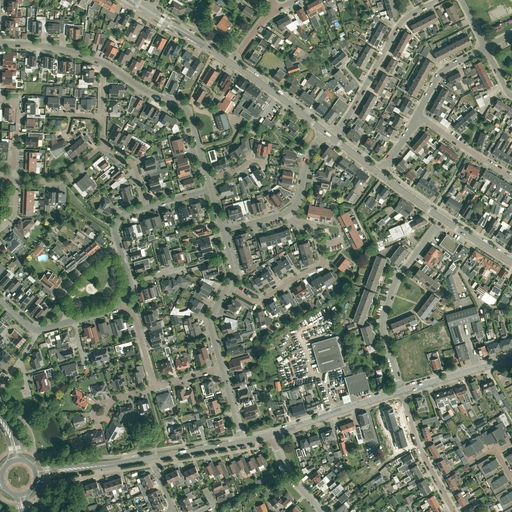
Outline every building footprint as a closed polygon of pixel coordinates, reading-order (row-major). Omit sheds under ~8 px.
[(76,0),(77,0),(80,2),(78,5),(86,10),(88,3),(84,0),(76,0)] [(106,0),(99,0),(95,9),(98,11),(101,5),(103,6),(106,0)] [(103,6),(101,10),(101,13),(102,13),(105,8),(108,9),(113,2),(108,0),(106,0),(103,6)] [(185,9),(185,8),(182,5),(182,4),(175,0),(174,0),(173,3),(172,2),(171,3),(170,4),(168,7),(175,11),(180,14),(181,15),(185,9)] [(318,0),(316,0),(313,2),(316,9),(318,12),(321,11),(321,12),(325,10),(321,2),(320,3),(318,0)] [(310,18),(319,13),(318,12),(316,9),(313,2),(312,2),(312,1),(309,3),(310,4),(307,5),(309,8),(305,9),(310,18)] [(395,8),(393,1),(386,3),(388,10),(395,8)] [(119,9),(116,8),(118,5),(113,2),(108,9),(110,10),(110,11),(112,12),(110,15),(112,16),(114,18),(119,9)] [(212,3),(211,2),(208,6),(217,12),(221,7),(218,5),(213,2),(212,3)] [(250,17),(254,11),(243,3),(241,6),(244,9),(242,11),(250,17)] [(449,15),(456,12),(453,5),(446,8),(449,15)] [(18,7),(8,7),(7,13),(12,13),(11,16),(21,17),(21,12),(20,11),(18,11),(18,7)] [(299,25),(300,26),(301,28),(304,27),(303,24),(304,24),(305,24),(309,21),(308,18),(302,8),(297,11),(300,16),(296,18),(299,25)] [(337,19),(334,14),(335,14),(332,8),(327,10),(330,16),(332,21),(337,19)] [(397,15),(395,8),(388,10),(384,11),(385,14),(385,15),(388,14),(390,17),(397,15)] [(456,12),(449,15),(453,22),(459,18),(456,12)] [(435,13),(429,16),(432,23),(438,20),(435,13)] [(119,22),(125,25),(127,22),(128,22),(130,18),(123,14),(122,16),(119,21),(117,20),(115,23),(115,24),(117,24),(118,25),(119,22)] [(381,23),(378,22),(379,19),(374,14),(372,18),(376,22),(375,25),(371,23),(370,25),(377,29),(384,33),(388,27),(381,23)] [(224,15),(223,17),(216,25),(225,32),(231,24),(226,20),(228,18),(224,15)] [(27,16),(27,26),(30,26),(30,31),(36,31),(37,21),(34,21),(34,19),(31,18),(31,17),(27,16)] [(294,24),(292,22),(290,18),(289,19),(288,16),(282,18),(287,28),(290,30),(293,29),(291,26),(294,24)] [(310,19),(313,25),(318,23),(315,16),(313,17),(310,19)] [(423,19),(426,26),(432,23),(429,16),(423,19)] [(20,18),(13,17),(10,17),(10,20),(6,20),(5,26),(15,27),(18,27),(18,23),(19,22),(20,18)] [(37,21),(36,31),(36,32),(42,32),(42,24),(45,24),(45,17),(37,17),(37,21)] [(54,33),(55,23),(55,19),(55,20),(47,20),(48,17),(45,17),(45,24),(45,26),(49,26),(49,33),(54,33)] [(287,28),(282,18),(277,21),(279,25),(278,25),(281,31),(287,28)] [(55,19),(55,23),(54,33),(60,33),(60,26),(64,26),(64,24),(64,20),(61,20),(61,19),(55,19)] [(417,22),(420,29),(423,28),(426,26),(423,19),(417,22)] [(142,26),(136,22),(134,24),(131,22),(129,26),(130,26),(125,35),(131,38),(133,32),(137,34),(142,26)] [(418,30),(420,29),(417,22),(411,25),(414,32),(418,30)] [(64,24),(64,26),(64,29),(67,29),(67,36),(73,37),(73,38),(74,26),(70,26),(70,24),(64,24)] [(74,26),(73,38),(79,38),(80,31),(83,31),(83,25),(77,25),(77,26),(74,26)] [(303,31),(301,28),(300,26),(299,25),(296,27),(299,33),(300,33),(302,35),(305,33),(303,31)] [(15,30),(15,27),(5,26),(5,32),(9,33),(9,36),(19,36),(19,32),(18,31),(15,30)] [(150,40),(154,32),(148,29),(146,32),(143,31),(135,47),(138,48),(139,47),(141,48),(144,41),(149,44),(151,41),(150,40)] [(384,33),(377,29),(374,36),(375,36),(381,40),(384,33)] [(264,36),(264,37),(269,41),(272,43),(271,45),(278,50),(281,45),(280,44),(282,40),(282,39),(281,39),(282,39),(274,33),(269,30),(268,30),(264,36)] [(405,31),(402,37),(408,41),(411,35),(405,31)] [(295,37),(293,36),(288,32),(285,37),(290,40),(292,42),(295,37)] [(370,34),(366,32),(365,34),(369,36),(368,39),(368,41),(370,42),(377,46),(381,40),(375,36),(374,36),(370,34)] [(159,36),(154,45),(161,49),(166,40),(159,36)] [(468,36),(451,44),(455,52),(472,44),(468,36)] [(408,41),(402,37),(399,43),(405,46),(408,41)] [(270,45),(262,39),(258,44),(267,50),(270,45)] [(114,43),(108,40),(105,46),(108,48),(105,54),(112,57),(113,55),(115,55),(118,49),(113,46),(114,43)] [(346,46),(342,40),(337,42),(339,44),(343,49),(346,46)] [(181,47),(173,43),(172,46),(169,44),(163,54),(169,57),(171,53),(176,56),(181,47)] [(296,44),(294,43),(291,48),(292,49),(291,52),(296,55),(302,49),(296,45),(296,44)] [(405,46),(399,43),(396,48),(402,52),(405,54),(407,51),(403,49),(405,46)] [(439,49),(440,50),(434,53),(438,61),(455,52),(451,44),(443,48),(441,45),(438,46),(439,49)] [(358,45),(356,47),(360,49),(361,49),(364,51),(371,55),(374,49),(367,45),(365,49),(361,46),(361,47),(358,45)] [(335,48),(333,50),(343,62),(349,58),(343,51),(340,54),(338,51),(337,51),(335,48)] [(402,52),(396,48),(393,54),(399,57),(402,52)] [(359,52),(362,54),(360,58),(367,62),(371,55),(364,51),(361,49),(360,50),(359,52)] [(126,60),(129,61),(133,53),(127,50),(125,53),(122,52),(118,60),(124,63),(126,60)] [(333,50),(330,51),(333,55),(332,55),(335,58),(332,61),(337,67),(343,62),(333,50)] [(188,69),(192,60),(190,58),(192,55),(186,51),(181,57),(186,60),(183,65),(188,69)] [(249,59),(249,60),(248,61),(251,63),(252,62),(255,64),(258,59),(259,59),(261,56),(254,51),(249,59)] [(13,58),(16,58),(17,52),(7,52),(7,55),(4,55),(4,61),(13,61),(13,58)] [(29,62),(25,62),(25,69),(32,69),(33,68),(38,68),(39,62),(36,62),(36,56),(36,55),(35,55),(35,54),(34,54),(34,55),(33,55),(33,56),(29,56),(29,62)] [(42,70),(48,70),(48,68),(49,57),(43,56),(42,61),(39,61),(39,74),(42,74),(42,70)] [(357,56),(356,59),(359,61),(357,63),(357,64),(359,66),(364,68),(367,62),(360,58),(357,56)] [(49,57),(48,68),(51,68),(54,70),(54,74),(54,75),(57,75),(57,73),(57,67),(57,63),(54,63),(55,58),(49,58),(49,57)] [(139,58),(137,61),(134,59),(129,68),(136,71),(139,65),(142,67),(145,61),(139,58)] [(392,58),(388,64),(394,67),(398,61),(392,58)] [(192,60),(188,69),(187,71),(185,75),(190,78),(196,70),(198,71),(203,64),(200,62),(200,61),(197,59),(195,62),(192,60)] [(421,67),(417,75),(424,80),(433,63),(426,59),(423,65),(420,63),(418,65),(421,67)] [(291,60),(287,61),(285,62),(287,68),(288,68),(290,74),(300,70),(297,64),(293,65),(291,60)] [(13,64),(13,61),(4,61),(3,67),(8,67),(8,69),(10,70),(16,70),(16,64),(13,64)] [(60,67),(57,67),(57,73),(62,74),(63,74),(66,75),(66,74),(66,61),(61,61),(60,67)] [(72,61),(66,61),(66,74),(75,74),(75,68),(72,68),(72,61)] [(483,67),(480,61),(474,64),(477,70),(483,67)] [(83,64),(83,66),(83,71),(85,71),(85,75),(94,75),(94,69),(92,69),(92,64),(83,64)] [(394,67),(388,64),(385,70),(391,73),(394,67)] [(147,78),(150,80),(155,70),(150,67),(148,70),(145,68),(140,77),(146,80),(147,78)] [(474,72),(470,74),(471,74),(472,76),(475,74),(475,75),(479,73),(480,76),(486,73),(483,67),(477,70),(474,72)] [(12,79),(15,79),(16,70),(10,70),(8,69),(8,72),(3,72),(3,79),(12,79)] [(207,74),(203,81),(211,86),(218,73),(212,69),(208,74),(207,74)] [(277,72),(273,77),(274,78),(273,79),(276,81),(277,80),(279,82),(283,76),(284,76),(285,74),(285,73),(280,69),(277,72)] [(327,86),(326,88),(328,89),(331,86),(338,80),(344,75),(339,69),(333,75),(336,78),(332,80),(332,79),(329,82),(327,84),(328,85),(328,86),(327,86)] [(402,74),(401,76),(397,75),(396,77),(401,80),(403,77),(405,73),(404,73),(404,72),(402,71),(398,69),(397,71),(402,74)] [(157,70),(153,79),(156,80),(154,84),(161,87),(165,79),(161,76),(163,73),(157,70)] [(176,89),(179,85),(177,84),(178,83),(175,82),(176,72),(173,70),(167,82),(170,84),(167,90),(173,93),(175,89),(176,89)] [(459,72),(453,75),(460,88),(462,87),(461,84),(462,84),(459,80),(462,78),(459,72)] [(225,92),(230,84),(231,82),(229,80),(231,77),(225,73),(219,83),(221,85),(219,88),(225,92)] [(383,73),(380,79),(386,82),(393,86),(395,84),(391,82),(392,81),(388,79),(389,76),(383,73)] [(486,73),(480,76),(483,82),(489,79),(486,73)] [(320,80),(320,79),(316,77),(312,74),(308,79),(316,85),(320,80)] [(82,75),(82,79),(82,84),(88,84),(88,81),(94,81),(95,80),(95,78),(95,77),(94,77),(94,75),(85,75),(82,75)] [(331,86),(328,89),(330,91),(340,82),(342,86),(349,80),(344,75),(338,80),(331,86)] [(424,80),(417,75),(408,92),(415,96),(424,80)] [(447,78),(449,81),(446,85),(451,89),(453,88),(451,84),(454,82),(457,90),(460,88),(453,75),(447,78)] [(236,84),(235,86),(233,89),(231,91),(235,94),(240,87),(244,90),(249,83),(241,77),(236,84)] [(298,87),(296,86),(299,81),(294,78),(289,85),(288,87),(289,87),(288,88),(291,90),(291,91),(293,93),(294,93),(294,92),(295,92),(298,87)] [(3,85),(7,85),(7,88),(16,88),(16,82),(12,82),(12,79),(3,79),(3,85)] [(386,82),(380,79),(377,85),(383,88),(384,85),(388,87),(392,88),(393,86),(386,82)] [(483,82),(480,84),(476,85),(478,89),(485,86),(486,88),(492,85),(489,79),(483,82)] [(323,93),(326,88),(327,86),(328,86),(325,84),(324,84),(320,80),(316,85),(322,89),(316,96),(319,98),(323,93)] [(346,89),(347,91),(353,86),(349,80),(342,86),(343,86),(336,91),(338,93),(341,90),(346,89)] [(262,108),(261,107),(266,100),(266,99),(266,98),(266,97),(267,96),(263,93),(263,92),(250,83),(245,91),(242,97),(248,101),(250,98),(253,101),(247,109),(257,117),(259,115),(258,112),(261,109),(261,110),(262,110),(263,110),(263,109),(263,108),(262,108)] [(121,98),(121,93),(123,93),(124,86),(111,85),(111,89),(110,89),(109,96),(118,96),(118,97),(121,98)] [(383,88),(377,85),(374,90),(380,94),(383,88)] [(49,94),(49,93),(50,88),(46,88),(46,95),(49,96),(48,107),(54,107),(54,94),(49,94)] [(78,88),(78,89),(78,96),(81,96),(81,108),(91,108),(91,105),(95,105),(96,97),(88,96),(88,95),(82,95),(83,89),(82,89),(82,88),(78,88)] [(200,88),(197,94),(194,98),(200,102),(206,92),(200,88)] [(330,91),(328,89),(326,88),(323,93),(327,95),(331,99),(334,94),(335,94),(330,91)] [(439,94),(445,97),(449,99),(456,102),(457,100),(453,98),(453,99),(449,96),(452,91),(448,88),(446,90),(442,88),(439,94)] [(65,89),(62,89),(62,96),(65,96),(65,97),(64,107),(70,107),(70,98),(70,96),(65,95),(65,89)] [(307,92),(304,90),(299,97),(304,100),(311,91),(309,89),(307,92)] [(311,91),(304,100),(309,104),(312,99),(314,98),(312,97),(315,93),(311,91)] [(371,93),(368,99),(374,103),(377,97),(371,93)] [(403,104),(409,108),(412,102),(409,100),(411,97),(404,93),(402,97),(405,99),(403,104)] [(456,102),(449,99),(445,97),(439,94),(436,99),(442,103),(443,100),(448,102),(448,101),(454,105),(456,102)] [(231,100),(226,97),(222,103),(219,108),(225,111),(231,100)] [(39,104),(39,99),(33,98),(33,102),(26,102),(26,104),(25,104),(25,107),(38,108),(37,108),(37,105),(38,105),(39,104)] [(134,103),(130,101),(127,111),(131,113),(135,107),(138,109),(143,101),(137,98),(134,103)] [(334,105),(324,118),(330,123),(337,113),(342,116),(349,105),(346,103),(346,102),(339,98),(334,105)] [(368,99),(365,105),(371,108),(374,103),(368,99)] [(442,103),(436,99),(433,105),(439,108),(442,103)] [(219,108),(222,103),(217,100),(213,105),(219,108)] [(323,114),(327,109),(330,105),(323,100),(320,104),(319,105),(316,109),(318,111),(317,112),(322,116),(323,114)] [(400,103),(396,100),(394,103),(401,106),(400,109),(401,110),(406,113),(409,108),(403,104),(400,103)] [(500,109),(504,103),(498,100),(494,106),(500,109)] [(118,103),(109,102),(109,113),(110,113),(110,116),(119,117),(120,112),(117,112),(118,103)] [(510,107),(504,103),(500,109),(506,113),(510,107)] [(389,104),(387,107),(393,110),(399,113),(401,110),(400,109),(399,110),(395,107),(389,104)] [(149,117),(150,115),(155,108),(154,108),(154,107),(153,106),(152,106),(150,105),(146,110),(144,109),(140,114),(145,117),(146,115),(149,117)] [(365,105),(361,110),(368,114),(371,115),(372,113),(371,112),(372,109),(371,108),(365,105)] [(433,105),(431,108),(430,107),(428,111),(432,113),(432,112),(437,115),(434,119),(437,120),(440,115),(442,112),(445,114),(446,112),(443,111),(441,110),(439,108),(433,105)] [(470,106),(468,108),(464,105),(462,106),(466,110),(468,113),(473,118),(478,114),(470,106)] [(243,109),(237,106),(234,113),(239,116),(240,114),(243,109)] [(41,118),(41,115),(40,114),(38,114),(38,108),(25,107),(25,111),(26,111),(26,113),(33,113),(32,117),(41,118)] [(387,107),(385,110),(391,114),(391,115),(394,117),(395,117),(393,122),(390,121),(389,123),(391,125),(397,128),(399,125),(400,126),(404,118),(392,112),(393,110),(387,107)] [(12,108),(5,108),(5,118),(8,118),(8,122),(14,122),(15,116),(12,115),(12,108)] [(156,123),(159,118),(156,116),(160,111),(158,109),(158,108),(156,108),(155,108),(150,115),(149,117),(152,119),(151,120),(156,123)] [(240,114),(249,121),(252,116),(243,109),(240,114)] [(368,114),(361,110),(358,116),(364,120),(368,114)] [(489,113),(487,116),(486,118),(491,121),(492,119),(494,115),(493,114),(490,112),(489,113)] [(215,116),(220,130),(230,127),(225,113),(215,116)] [(468,113),(463,117),(468,122),(473,118),(468,113)] [(166,114),(165,116),(162,120),(160,119),(157,124),(161,127),(162,127),(164,123),(167,125),(171,117),(166,114)] [(456,119),(453,115),(451,117),(454,120),(453,121),(456,124),(454,126),(459,131),(463,127),(459,121),(456,119)] [(275,116),(271,122),(268,126),(271,128),(279,118),(275,116)] [(171,117),(167,125),(172,128),(173,133),(179,131),(178,125),(174,123),(176,120),(171,117)] [(463,117),(459,121),(463,127),(468,122),(463,117)] [(32,121),(26,121),(25,127),(35,128),(35,124),(37,124),(38,119),(32,118),(32,121)] [(267,127),(268,126),(271,122),(266,118),(262,124),(267,127)] [(350,128),(348,130),(346,133),(347,133),(347,134),(351,138),(358,129),(363,122),(358,118),(354,123),(357,125),(353,129),(352,128),(351,128),(351,129),(350,128)] [(397,131),(390,127),(388,130),(384,128),(385,127),(382,125),(384,121),(380,119),(374,130),(380,134),(382,131),(383,130),(387,133),(389,134),(390,134),(394,136),(395,134),(396,134),(397,134),(398,132),(397,131)] [(451,122),(445,119),(442,124),(447,128),(451,122)] [(296,132),(299,127),(290,121),(288,124),(286,123),(284,126),(286,127),(292,130),(289,134),(295,137),(298,133),(296,132)] [(372,129),(365,124),(362,128),(366,132),(365,133),(368,135),(372,129)] [(121,129),(115,125),(109,137),(117,141),(122,133),(119,132),(121,129)] [(358,129),(351,138),(356,142),(363,133),(358,129)] [(124,134),(122,133),(117,141),(125,146),(131,135),(126,131),(124,134)] [(422,134),(423,135),(421,137),(426,142),(435,149),(439,143),(436,141),(433,144),(428,139),(430,136),(427,134),(428,133),(425,131),(422,134)] [(27,136),(26,140),(26,144),(38,144),(38,140),(43,140),(43,133),(33,132),(33,136),(32,137),(27,136)] [(487,134),(481,132),(479,138),(485,140),(487,140),(493,142),(493,141),(489,139),(491,135),(490,135),(490,134),(488,133),(487,134)] [(90,139),(86,134),(79,140),(74,133),(71,135),(77,142),(83,148),(88,144),(86,142),(90,139)] [(381,140),(375,151),(380,154),(387,142),(388,142),(390,139),(381,134),(378,138),(381,140)] [(131,143),(129,148),(134,151),(139,143),(134,139),(135,137),(132,135),(128,141),(131,143)] [(367,146),(369,148),(370,147),(372,149),(378,139),(372,136),(371,139),(368,137),(366,142),(365,141),(362,145),(366,148),(367,146)] [(183,144),(182,140),(181,138),(176,140),(175,137),(168,138),(171,148),(183,144)] [(421,137),(418,140),(416,142),(428,152),(430,150),(427,147),(424,144),(426,142),(421,137)] [(246,155),(245,154),(249,150),(248,138),(241,139),(242,145),(230,153),(233,157),(235,155),(239,160),(246,155)] [(485,140),(479,138),(477,144),(487,147),(486,149),(489,151),(494,143),(493,142),(487,140),(485,140)] [(1,142),(1,151),(7,152),(8,146),(12,146),(12,139),(1,139),(1,142)] [(253,140),(253,139),(250,139),(251,144),(254,144),(255,144),(254,152),(260,153),(260,154),(262,144),(259,144),(259,141),(253,140)] [(51,150),(68,144),(64,140),(52,145),(51,150)] [(501,150),(497,156),(502,159),(510,147),(506,154),(503,152),(509,142),(507,140),(501,150)] [(499,141),(495,147),(492,153),(497,156),(501,150),(498,149),(502,142),(499,141)] [(83,148),(77,142),(72,146),(78,152),(80,151),(81,152),(83,149),(83,148)] [(271,153),(273,144),(263,142),(262,145),(262,144),(260,154),(266,155),(266,153),(271,153)] [(416,142),(412,147),(417,152),(421,154),(423,151),(426,154),(428,152),(416,142)] [(69,153),(68,154),(72,159),(76,156),(75,155),(78,152),(72,146),(69,143),(68,144),(51,150),(50,151),(55,157),(61,152),(63,150),(64,152),(67,150),(69,153)] [(146,152),(151,146),(146,143),(145,146),(139,143),(134,151),(140,155),(143,150),(146,152)] [(183,144),(171,148),(173,157),(180,155),(179,152),(185,150),(183,144)] [(432,155),(435,157),(439,150),(443,153),(447,147),(441,144),(440,145),(439,145),(432,155)] [(323,157),(326,160),(333,150),(329,147),(324,153),(322,156),(323,157)] [(443,153),(441,156),(443,158),(445,155),(448,157),(452,151),(447,147),(443,153)] [(510,147),(502,159),(508,162),(511,157),(509,155),(511,152),(510,151),(511,148),(510,147)] [(285,159),(295,160),(296,154),(293,154),(294,151),(284,149),(283,154),(286,155),(285,159)] [(216,161),(212,150),(208,151),(211,163),(214,162),(216,169),(226,166),(224,159),(216,161)] [(333,150),(326,160),(331,163),(333,160),(333,161),(338,154),(333,150)] [(403,158),(405,160),(410,155),(412,156),(413,155),(415,154),(410,150),(403,158)] [(459,159),(456,158),(458,155),(452,151),(448,157),(442,166),(446,169),(448,166),(446,165),(451,159),(454,161),(456,163),(459,159)] [(152,159),(145,161),(147,166),(146,167),(159,163),(158,160),(160,160),(158,153),(151,155),(152,159)] [(174,158),(175,162),(173,164),(174,168),(189,164),(187,158),(184,159),(183,155),(174,158)] [(426,163),(427,164),(432,157),(430,155),(426,159),(425,158),(423,160),(426,163)] [(103,160),(101,157),(92,164),(95,167),(98,165),(102,169),(103,168),(105,171),(110,166),(108,163),(109,163),(105,159),(103,160)] [(338,165),(337,167),(339,169),(341,167),(345,170),(350,163),(342,157),(338,165)] [(294,166),(295,160),(285,159),(282,158),(281,167),(286,168),(291,169),(291,166),(294,166)] [(403,170),(405,172),(412,164),(410,163),(408,165),(404,162),(405,161),(402,159),(402,158),(399,161),(400,161),(396,166),(403,171),(403,170)] [(159,163),(146,167),(147,173),(154,171),(155,175),(159,173),(161,173),(160,167),(158,167),(157,164),(159,163)] [(358,169),(350,163),(345,170),(350,173),(348,175),(350,177),(352,175),(353,175),(358,169)] [(466,182),(474,167),(472,166),(473,164),(469,163),(465,170),(468,171),(466,175),(467,175),(465,178),(464,178),(463,180),(466,182)] [(189,164),(174,168),(179,167),(180,170),(177,171),(179,177),(188,174),(187,171),(190,170),(189,164)] [(414,166),(412,164),(405,172),(406,173),(406,174),(411,180),(413,178),(416,181),(420,175),(424,169),(424,168),(423,170),(420,167),(416,171),(412,168),(414,166)] [(117,166),(111,171),(109,168),(100,176),(103,180),(110,174),(113,178),(121,170),(120,171),(120,170),(119,168),(118,168),(117,166)] [(254,171),(252,171),(255,175),(252,177),(259,187),(262,185),(259,180),(263,177),(265,175),(261,169),(259,171),(257,168),(257,169),(256,167),(253,170),(254,171)] [(280,167),(279,172),(276,176),(283,177),(292,178),(293,172),(286,171),(286,168),(281,167),(280,167)] [(474,167),(466,182),(469,184),(470,181),(471,181),(474,174),(477,175),(480,168),(477,167),(476,168),(474,167)] [(368,176),(359,169),(354,175),(357,178),(353,184),(356,186),(361,180),(364,183),(368,176)] [(429,172),(424,169),(420,175),(425,179),(429,172)] [(117,180),(111,185),(113,189),(123,183),(120,180),(125,175),(124,173),(122,171),(121,170),(113,178),(114,177),(117,180)] [(484,178),(484,177),(487,179),(491,173),(485,170),(481,176),(484,178)] [(318,171),(316,177),(329,181),(331,175),(327,174),(318,171)] [(151,186),(160,183),(159,180),(161,180),(159,173),(155,175),(150,176),(151,179),(149,180),(151,186)] [(493,182),(496,176),(491,173),(487,179),(481,189),(484,191),(485,189),(488,184),(490,181),(493,182)] [(253,183),(248,175),(243,178),(244,180),(239,182),(243,194),(246,193),(245,187),(248,185),(248,186),(253,183)] [(85,176),(80,179),(87,187),(90,185),(93,188),(97,185),(90,177),(88,179),(85,176)] [(178,178),(179,185),(184,183),(185,188),(194,185),(194,184),(195,184),(195,183),(195,182),(194,181),(193,181),(192,178),(186,180),(185,176),(178,178)] [(498,185),(501,179),(496,176),(493,182),(489,188),(491,190),(493,187),(493,186),(494,186),(495,183),(498,185)] [(284,186),(284,183),(291,184),(292,178),(283,177),(283,179),(280,179),(279,179),(278,184),(284,186)] [(345,182),(340,179),(338,183),(343,185),(346,187),(350,181),(347,178),(345,182)] [(424,191),(425,192),(427,194),(428,193),(432,196),(433,195),(436,190),(437,189),(433,186),(434,185),(429,182),(429,183),(421,178),(416,185),(424,191)] [(80,179),(76,183),(79,186),(76,188),(83,197),(87,194),(84,190),(87,187),(80,179)] [(507,183),(501,179),(498,185),(493,193),(495,194),(496,192),(497,193),(501,187),(503,188),(507,183)] [(331,182),(327,182),(320,180),(320,185),(316,185),(315,189),(316,189),(314,196),(315,196),(315,197),(316,197),(316,198),(317,198),(318,197),(318,196),(322,197),(322,196),(323,197),(324,192),(322,192),(323,188),(330,189),(331,182)] [(124,187),(123,183),(113,189),(117,187),(118,191),(121,191),(122,194),(132,192),(130,185),(124,187)] [(162,183),(160,183),(151,186),(153,192),(154,192),(155,195),(165,193),(162,183)] [(467,183),(464,189),(472,194),(475,188),(467,183)] [(511,185),(507,183),(503,188),(496,200),(499,202),(500,199),(503,194),(503,193),(504,193),(506,190),(509,191),(511,185)] [(224,186),(220,188),(222,195),(226,194),(227,195),(231,194),(232,198),(238,196),(237,192),(236,193),(234,189),(232,189),(232,187),(229,188),(228,184),(224,185),(224,186)] [(384,186),(379,192),(379,193),(377,195),(378,196),(376,198),(379,200),(381,197),(384,199),(390,191),(384,186)] [(275,194),(281,202),(286,198),(285,197),(288,195),(290,191),(281,187),(277,190),(276,189),(273,191),(275,194)] [(46,193),(45,204),(55,205),(56,192),(55,192),(55,190),(52,190),(52,191),(49,191),(49,193),(46,193)] [(56,192),(55,205),(65,205),(65,199),(66,194),(62,194),(62,192),(60,192),(59,191),(57,190),(57,192),(56,192)] [(351,191),(345,199),(351,202),(353,204),(358,196),(356,195),(356,194),(351,191)] [(132,192),(122,194),(124,201),(121,201),(122,205),(128,203),(127,200),(134,198),(132,192)] [(272,196),(270,193),(265,197),(271,206),(274,204),(275,206),(281,202),(275,194),(272,196)] [(459,196),(451,208),(458,212),(462,205),(458,202),(463,194),(461,193),(459,196)] [(459,196),(457,195),(456,197),(452,195),(450,197),(450,196),(448,200),(445,204),(451,208),(459,196)] [(255,203),(257,211),(263,210),(261,204),(264,203),(262,197),(257,199),(258,202),(255,203)] [(101,204),(97,210),(107,215),(111,209),(107,207),(108,205),(109,205),(111,202),(104,198),(101,204)] [(373,198),(367,205),(372,209),(378,201),(373,198)] [(393,208),(395,210),(390,216),(392,218),(399,213),(399,212),(407,203),(401,198),(396,204),(393,208)] [(255,203),(251,204),(250,199),(244,201),(246,208),(250,207),(251,213),(257,211),(255,203)] [(237,207),(234,208),(237,217),(243,215),(242,210),(245,209),(243,201),(236,203),(237,207)] [(199,202),(197,203),(196,202),(195,202),(194,202),(194,203),(193,203),(193,204),(194,207),(191,208),(193,217),(199,216),(199,214),(202,213),(202,212),(203,212),(203,211),(202,208),(201,208),(199,202)] [(467,202),(460,212),(463,214),(462,215),(464,215),(463,217),(466,218),(466,217),(468,218),(473,209),(469,207),(470,204),(467,202)] [(405,217),(413,207),(407,203),(399,212),(400,212),(399,213),(405,217)] [(315,206),(313,217),(319,218),(322,204),(319,204),(319,206),(320,206),(320,207),(315,206)] [(234,208),(231,209),(230,205),(224,206),(226,214),(229,213),(231,219),(237,217),(234,208)] [(498,215),(500,207),(493,205),(491,213),(498,215)] [(187,210),(186,206),(179,208),(180,209),(177,210),(180,222),(186,220),(185,216),(189,215),(188,215),(191,214),(190,209),(187,210)] [(331,209),(327,209),(325,219),(331,220),(333,210),(334,206),(331,206),(331,208),(332,208),(331,209)] [(168,211),(168,210),(167,209),(166,210),(165,211),(166,211),(162,212),(165,221),(169,220),(170,225),(176,224),(172,211),(169,212),(169,210),(168,211)] [(347,212),(338,217),(340,222),(350,217),(348,213),(349,213),(351,212),(350,210),(347,212)] [(482,216),(479,214),(480,212),(477,210),(476,210),(474,212),(474,213),(471,219),(474,221),(473,222),(479,226),(480,225),(483,221),(485,223),(488,218),(489,213),(486,211),(482,216)] [(156,216),(150,218),(152,227),(153,230),(163,228),(159,216),(156,217),(156,216)] [(393,240),(414,231),(414,229),(426,224),(428,221),(420,216),(398,225),(389,229),(393,240)] [(352,221),(350,217),(340,222),(343,227),(356,221),(355,219),(353,220),(353,221),(352,221)] [(386,223),(378,227),(379,230),(387,225),(395,219),(394,217),(386,223)] [(150,218),(143,220),(144,220),(140,221),(143,233),(150,232),(149,228),(152,227),(150,218)] [(490,223),(485,230),(491,234),(493,231),(494,232),(497,227),(494,226),(497,221),(493,218),(490,223)] [(61,223),(56,219),(53,224),(56,227),(57,227),(63,232),(64,233),(66,231),(64,230),(67,227),(65,226),(61,223)] [(32,220),(26,220),(23,223),(22,221),(20,221),(15,226),(18,229),(15,232),(20,237),(23,235),(24,235),(30,230),(29,229),(35,223),(32,220)] [(357,223),(356,221),(343,227),(346,233),(355,228),(353,224),(355,223),(355,224),(357,223)] [(100,228),(92,223),(89,226),(98,232),(100,228)] [(135,239),(135,238),(136,238),(136,237),(143,235),(140,224),(137,225),(136,224),(133,225),(133,226),(132,226),(124,228),(126,234),(125,235),(126,238),(127,238),(128,240),(132,239),(133,240),(135,239)] [(199,225),(193,226),(186,228),(187,232),(194,230),(195,233),(198,232),(199,236),(204,234),(204,235),(210,234),(209,230),(207,231),(206,227),(200,228),(199,225)] [(505,229),(506,230),(507,228),(502,225),(495,236),(500,239),(502,237),(501,236),(503,232),(505,229)] [(357,232),(355,228),(346,233),(349,238),(361,232),(360,230),(358,231),(359,231),(357,232)] [(286,230),(284,230),(287,240),(292,238),(293,241),(296,240),(294,233),(291,234),(289,229),(288,229),(286,229),(286,230)] [(500,239),(506,243),(511,233),(506,230),(505,229),(503,232),(501,236),(502,237),(500,239)] [(78,231),(76,234),(80,237),(87,241),(95,251),(100,247),(95,241),(93,242),(92,240),(90,241),(86,236),(78,231)] [(19,238),(13,232),(5,240),(9,244),(6,247),(11,252),(16,247),(18,245),(20,243),(18,241),(17,240),(19,238)] [(105,241),(98,236),(98,237),(91,232),(88,235),(96,240),(102,245),(105,241)] [(237,243),(247,241),(246,238),(250,237),(248,232),(235,235),(236,238),(237,243)] [(361,232),(349,238),(351,244),(361,239),(359,235),(360,234),(360,235),(362,234),(361,232)] [(275,233),(272,234),(270,235),(272,244),(275,243),(276,246),(278,246),(277,243),(275,233)] [(460,242),(459,243),(447,235),(438,246),(445,251),(448,253),(449,254),(450,256),(453,262),(453,261),(456,257),(455,257),(455,256),(459,258),(462,260),(469,249),(463,245),(464,245),(460,242)] [(267,246),(265,236),(259,237),(261,243),(258,243),(260,250),(265,249),(265,250),(268,249),(267,246)] [(82,242),(87,248),(85,249),(90,255),(95,251),(87,241),(80,237),(78,239),(82,242)] [(202,249),(212,246),(209,237),(194,241),(196,246),(201,245),(202,249)] [(361,239),(351,244),(354,249),(364,244),(368,242),(367,240),(364,241),(364,242),(363,243),(361,239)] [(301,241),(298,241),(296,243),(294,244),(296,251),(298,250),(300,250),(306,248),(310,247),(308,242),(301,244),(301,241)] [(69,250),(70,249),(74,253),(72,255),(74,258),(79,264),(84,260),(73,246),(72,247),(69,244),(67,242),(65,244),(69,250)] [(134,248),(134,250),(134,251),(131,252),(133,259),(142,256),(140,249),(147,248),(146,244),(134,248)] [(55,252),(58,255),(59,256),(60,257),(61,256),(63,258),(65,256),(64,254),(62,253),(64,252),(56,245),(52,249),(55,252)] [(73,246),(84,260),(89,256),(84,250),(82,251),(80,249),(80,250),(77,247),(74,245),(73,246)] [(403,259),(403,258),(403,257),(408,251),(400,245),(390,259),(398,264),(402,259),(403,259)] [(433,245),(428,251),(435,257),(438,253),(440,255),(443,253),(433,245)] [(33,252),(37,256),(43,249),(39,246),(33,252)] [(212,246),(202,249),(203,253),(198,254),(200,259),(214,255),(212,246)] [(168,262),(167,260),(171,259),(167,247),(161,248),(162,254),(159,255),(161,264),(168,262)] [(179,249),(177,249),(169,251),(172,259),(175,258),(176,263),(185,260),(183,251),(180,252),(179,249)] [(472,263),(479,253),(475,250),(469,259),(471,260),(469,262),(471,263),(470,265),(472,263)] [(428,251),(424,258),(431,263),(429,264),(432,266),(438,259),(435,257),(428,251)] [(483,255),(479,253),(472,263),(470,265),(472,267),(477,260),(479,262),(483,255)] [(287,270),(292,267),(289,262),(291,260),(287,254),(285,256),(287,259),(282,262),(287,270)] [(74,268),(65,258),(61,260),(63,258),(61,256),(60,257),(59,256),(58,255),(56,257),(59,261),(60,261),(64,266),(64,267),(69,273),(74,268)] [(72,255),(68,258),(67,256),(65,258),(74,268),(78,264),(74,258),(72,255)] [(351,262),(343,255),(339,260),(347,267),(350,263),(351,264),(351,265),(352,266),(354,264),(351,262)] [(384,265),(385,262),(386,258),(377,255),(372,271),(380,274),(383,268),(384,267),(384,265)] [(487,269),(492,261),(484,256),(479,263),(481,264),(480,265),(482,267),(483,266),(485,267),(484,270),(483,269),(481,273),(483,275),(484,274),(486,271),(487,269)] [(313,257),(303,259),(304,264),(301,265),(302,268),(308,266),(308,264),(314,262),(313,257)] [(140,264),(134,266),(136,272),(145,270),(144,266),(150,264),(148,258),(139,261),(140,264)] [(243,263),(243,264),(242,265),(242,267),(243,267),(244,267),(244,268),(245,268),(247,274),(257,268),(256,265),(254,266),(252,261),(253,261),(253,260),(243,263)] [(347,267),(339,260),(335,265),(343,272),(343,271),(346,274),(348,272),(346,270),(345,271),(344,270),(347,267)] [(496,274),(501,266),(492,261),(487,269),(486,271),(484,274),(483,275),(484,275),(486,277),(491,271),(496,274)] [(215,262),(210,264),(201,266),(203,273),(206,273),(206,274),(209,274),(210,277),(219,274),(217,267),(216,267),(215,262)] [(282,262),(278,265),(283,273),(287,270),(282,262)] [(271,264),(269,266),(273,272),(275,271),(278,275),(283,273),(278,265),(273,267),(271,264)] [(414,275),(419,279),(424,273),(429,267),(426,264),(421,271),(419,269),(414,275)] [(268,270),(264,273),(269,281),(271,280),(272,281),(274,280),(273,278),(270,273),(273,272),(269,266),(266,267),(268,270)] [(447,279),(446,280),(452,301),(459,299),(453,277),(456,272),(456,271),(458,268),(456,266),(453,270),(449,275),(447,279)] [(3,287),(4,287),(15,275),(9,269),(6,270),(0,276),(0,280),(0,281),(0,282),(4,286),(3,287)] [(500,285),(504,279),(504,278),(508,272),(507,271),(507,270),(505,269),(504,269),(503,269),(496,278),(499,280),(498,281),(497,281),(498,281),(497,283),(500,285)] [(470,273),(467,276),(468,277),(471,279),(476,272),(473,270),(470,273)] [(326,274),(331,282),(333,281),(335,284),(340,281),(336,274),(333,276),(330,271),(326,274)] [(375,290),(376,285),(377,283),(378,283),(378,280),(380,274),(372,271),(366,286),(375,290)] [(44,274),(40,280),(50,287),(53,284),(56,287),(61,281),(56,276),(56,275),(53,273),(49,278),(44,274)] [(269,281),(264,273),(259,276),(264,284),(269,281)] [(424,273),(419,279),(424,283),(429,276),(424,273)] [(332,284),(331,282),(326,274),(321,277),(320,276),(326,285),(327,286),(327,287),(332,284)] [(13,282),(10,280),(15,275),(4,287),(8,291),(10,290),(13,292),(21,283),(16,278),(13,282)] [(171,281),(169,280),(161,282),(163,289),(168,288),(174,291),(176,287),(177,288),(179,285),(184,288),(189,281),(179,276),(176,281),(172,279),(171,281)] [(254,278),(253,276),(249,278),(256,289),(259,287),(260,287),(261,288),(263,287),(262,285),(264,284),(259,276),(257,278),(256,276),(254,278)] [(326,285),(320,276),(316,279),(322,289),(327,286),(326,285)] [(429,276),(424,283),(429,287),(434,280),(429,276)] [(434,280),(429,287),(434,291),(439,284),(436,282),(439,279),(436,277),(434,280)] [(207,284),(210,280),(202,278),(199,283),(202,284),(201,287),(210,292),(213,287),(207,284)] [(496,283),(498,280),(495,278),(492,283),(497,287),(498,285),(500,286),(496,283)] [(322,289),(316,279),(311,282),(314,286),(312,288),(315,294),(316,295),(323,290),(322,289)] [(301,284),(298,286),(304,295),(307,293),(309,296),(310,296),(314,294),(310,288),(308,289),(303,282),(300,284),(301,284)] [(21,284),(12,294),(16,298),(16,300),(17,300),(18,300),(19,300),(25,293),(23,290),(25,288),(21,284)] [(150,287),(147,288),(150,297),(156,296),(156,298),(160,296),(158,287),(154,288),(154,287),(153,285),(150,286),(150,287)] [(483,296),(487,290),(479,285),(475,291),(483,296)] [(295,287),(293,288),(297,295),(295,297),(299,303),(302,301),(303,299),(301,297),(304,295),(298,286),(296,287),(295,287)] [(491,290),(498,294),(501,289),(494,286),(491,290)] [(144,289),(144,287),(141,288),(142,291),(141,291),(137,293),(140,302),(145,301),(145,299),(150,297),(147,288),(144,289)] [(210,292),(201,287),(202,288),(200,291),(196,288),(193,293),(194,294),(198,296),(200,294),(207,298),(210,292)] [(368,308),(369,304),(370,301),(372,301),(371,299),(374,292),(365,289),(359,305),(368,308)] [(489,304),(493,304),(496,299),(485,292),(481,299),(489,304)] [(28,296),(25,293),(19,300),(20,301),(19,301),(19,303),(20,303),(21,303),(22,303),(26,307),(35,297),(31,293),(28,296)] [(285,293),(279,297),(285,305),(290,302),(293,308),(297,305),(290,293),(286,296),(285,293)] [(429,298),(435,303),(439,298),(432,293),(429,298)] [(199,297),(198,296),(194,294),(192,297),(193,297),(193,298),(194,299),(193,300),(194,301),(192,303),(201,308),(204,303),(198,300),(199,297)] [(33,313),(40,306),(41,305),(38,303),(42,299),(37,296),(27,307),(31,311),(30,312),(32,314),(33,313)] [(435,303),(429,298),(425,303),(431,308),(434,311),(438,313),(439,311),(433,306),(435,303)] [(233,299),(230,305),(237,309),(238,310),(240,306),(243,307),(244,306),(248,308),(249,307),(251,308),(252,306),(250,305),(246,302),(240,299),(238,302),(233,299)] [(284,314),(285,313),(280,304),(278,306),(274,301),(272,303),(271,302),(269,303),(269,304),(267,306),(273,315),(273,314),(275,315),(277,313),(281,310),(284,314)] [(198,313),(201,308),(192,303),(191,303),(187,310),(182,312),(178,312),(178,315),(183,315),(190,315),(190,312),(189,312),(190,311),(190,312),(194,312),(194,311),(198,313)] [(425,303),(421,308),(427,313),(431,308),(425,303)] [(237,309),(230,305),(229,304),(225,310),(231,313),(229,316),(231,317),(236,318),(238,314),(235,313),(237,309)] [(43,307),(41,305),(40,306),(33,313),(34,314),(33,314),(35,316),(36,316),(40,319),(49,309),(45,305),(43,307)] [(362,323),(364,319),(365,317),(366,317),(366,314),(368,308),(359,305),(354,320),(362,323)] [(477,339),(482,337),(484,337),(482,330),(476,306),(446,315),(449,327),(456,346),(459,357),(458,357),(460,361),(470,358),(465,343),(464,343),(458,325),(472,321),(474,332),(475,332),(477,339)] [(159,315),(157,308),(150,310),(151,313),(145,315),(146,321),(155,319),(155,316),(159,315)] [(427,313),(421,308),(417,313),(424,318),(427,313)] [(257,311),(257,312),(254,313),(257,325),(265,323),(266,326),(272,324),(268,316),(264,318),(263,311),(261,311),(260,310),(257,311)] [(414,314),(408,317),(412,325),(417,322),(414,314)] [(193,319),(192,315),(190,315),(183,315),(186,324),(184,325),(186,331),(190,329),(200,327),(198,321),(195,322),(194,320),(193,319)] [(114,320),(115,322),(111,323),(113,327),(115,336),(122,334),(120,327),(125,326),(125,323),(123,324),(121,318),(118,319),(118,318),(117,317),(116,317),(116,318),(115,319),(114,320)] [(406,327),(412,325),(408,317),(403,319),(406,327)] [(230,323),(227,324),(222,325),(224,333),(228,332),(228,333),(232,332),(232,330),(234,329),(235,328),(235,327),(236,326),(237,326),(236,322),(238,321),(237,320),(230,318),(229,321),(230,323)] [(155,319),(146,321),(148,328),(154,326),(155,329),(162,327),(160,321),(156,322),(155,319)] [(407,330),(406,327),(403,319),(397,322),(400,329),(404,328),(406,335),(404,336),(404,338),(409,336),(409,334),(407,330)] [(107,325),(106,322),(99,324),(101,333),(106,332),(107,336),(113,334),(110,324),(107,325)] [(400,329),(397,322),(391,324),(394,332),(400,329)] [(99,341),(95,326),(92,327),(91,327),(88,327),(88,326),(87,325),(86,325),(85,326),(84,327),(84,328),(86,333),(84,333),(85,338),(86,338),(91,337),(92,343),(99,341)] [(366,343),(375,341),(373,334),(374,333),(372,332),(370,325),(361,328),(366,343)] [(195,334),(201,332),(200,327),(190,329),(192,335),(189,336),(190,340),(197,338),(195,334)] [(162,329),(149,332),(152,341),(161,338),(160,335),(163,334),(162,329)] [(25,340),(18,335),(14,331),(11,335),(15,339),(12,341),(19,347),(25,340)] [(60,334),(60,335),(56,336),(57,340),(58,343),(56,344),(57,348),(65,345),(64,342),(70,340),(68,333),(67,332),(60,334)] [(489,332),(486,333),(489,342),(490,341),(491,344),(487,345),(489,353),(490,353),(491,353),(492,353),(492,352),(495,351),(491,338),(489,332)] [(507,348),(510,347),(511,347),(511,346),(511,341),(511,338),(507,339),(506,336),(507,336),(506,333),(503,334),(506,342),(507,348)] [(228,347),(237,345),(236,341),(241,340),(239,334),(227,337),(228,340),(226,341),(228,347)] [(503,334),(501,335),(502,338),(502,337),(503,340),(499,341),(501,349),(502,349),(503,349),(504,349),(505,348),(507,348),(506,342),(503,334)] [(313,343),(315,351),(311,352),(312,354),(315,353),(320,372),(340,367),(344,370),(346,377),(344,377),(350,395),(370,388),(365,371),(353,374),(349,361),(344,363),(336,336),(313,343)] [(493,337),(491,338),(495,351),(497,351),(498,351),(499,351),(500,350),(501,350),(498,341),(494,343),(493,340),(494,340),(493,337)] [(161,338),(152,341),(154,349),(166,346),(165,340),(162,341),(161,338)] [(479,341),(475,343),(477,351),(478,350),(480,356),(487,354),(484,346),(480,347),(479,341)] [(126,343),(115,346),(117,351),(121,350),(121,352),(122,352),(122,353),(123,353),(124,353),(125,356),(134,353),(133,347),(132,345),(129,346),(127,346),(126,343)] [(376,350),(373,343),(366,347),(369,353),(376,350)] [(238,347),(237,345),(228,347),(229,350),(228,350),(227,351),(228,352),(228,353),(229,353),(230,353),(232,353),(232,355),(244,352),(243,346),(238,347)] [(167,356),(168,357),(169,361),(158,363),(161,372),(172,369),(170,363),(173,362),(169,346),(164,347),(167,356)] [(73,350),(72,348),(65,350),(64,347),(58,348),(59,355),(63,354),(65,358),(74,356),(74,353),(74,352),(74,350),(73,350)] [(198,364),(206,362),(205,359),(208,357),(208,355),(207,354),(206,348),(205,347),(199,348),(199,351),(197,352),(197,353),(197,354),(195,355),(198,364)] [(108,356),(106,349),(94,352),(95,356),(91,357),(92,358),(91,358),(91,361),(92,361),(93,364),(104,361),(102,357),(108,356)] [(10,357),(3,350),(0,353),(0,364),(3,361),(5,362),(10,357)] [(34,358),(31,359),(32,364),(32,365),(32,367),(33,368),(33,369),(40,367),(39,361),(42,360),(39,351),(33,353),(34,358)] [(189,353),(184,355),(184,358),(176,360),(178,369),(181,368),(181,369),(190,366),(189,363),(192,362),(189,353)] [(431,360),(430,360),(431,363),(432,363),(433,369),(437,368),(438,369),(439,369),(440,368),(440,367),(441,367),(439,358),(435,359),(434,355),(430,356),(431,360)] [(240,361),(239,358),(233,360),(233,361),(229,362),(232,371),(236,370),(237,371),(241,370),(241,368),(242,368),(240,361)] [(76,363),(62,367),(63,371),(65,371),(67,376),(70,375),(71,377),(78,375),(76,366),(77,366),(76,363)] [(135,383),(139,381),(139,382),(140,382),(140,383),(141,383),(141,382),(142,382),(142,381),(140,374),(144,373),(142,365),(136,366),(137,370),(136,371),(136,372),(132,373),(135,383)] [(384,380),(380,366),(375,368),(377,374),(378,373),(379,377),(376,377),(379,385),(385,384),(383,380),(384,380)] [(45,369),(47,377),(55,375),(53,367),(45,369)] [(248,378),(246,372),(236,374),(238,378),(234,379),(236,386),(246,383),(245,379),(248,378)] [(44,392),(44,391),(50,389),(45,373),(35,376),(39,392),(40,392),(41,393),(42,393),(43,393),(44,392)] [(124,388),(123,385),(126,384),(124,374),(118,375),(119,379),(115,380),(112,383),(112,385),(115,387),(117,387),(118,389),(124,388)] [(480,387),(479,385),(478,385),(476,380),(470,383),(473,390),(471,391),(475,400),(479,398),(476,389),(479,388),(479,387),(480,387)] [(496,388),(493,380),(487,382),(488,386),(490,386),(491,390),(493,393),(497,392),(496,388)] [(207,394),(205,394),(206,397),(213,396),(212,392),(215,391),(212,381),(204,383),(207,394)] [(488,386),(487,382),(482,384),(485,392),(486,392),(488,396),(493,394),(493,393),(491,390),(490,386),(488,386)] [(105,387),(104,383),(92,387),(94,396),(108,392),(107,387),(105,387)] [(252,395),(251,391),(254,390),(254,389),(253,385),(246,386),(247,389),(239,392),(240,398),(248,396),(249,395),(252,395)] [(468,393),(465,385),(460,387),(463,394),(466,403),(471,401),(468,393)] [(455,388),(456,390),(458,396),(463,394),(460,387),(455,388)] [(87,396),(82,394),(82,393),(75,389),(73,393),(78,396),(78,397),(79,397),(75,404),(84,409),(88,402),(85,401),(87,396)] [(192,390),(187,392),(185,393),(184,389),(178,391),(178,394),(177,394),(179,400),(187,398),(187,397),(189,397),(191,404),(196,402),(192,390)] [(453,389),(448,390),(447,391),(449,398),(451,402),(457,400),(453,389)] [(445,406),(448,404),(448,403),(451,402),(449,398),(447,391),(441,392),(445,406)] [(437,401),(436,401),(437,405),(439,408),(445,406),(441,392),(435,394),(437,401)] [(502,392),(499,395),(502,401),(504,404),(508,402),(502,392)] [(169,406),(173,405),(169,393),(157,396),(160,409),(165,408),(165,410),(169,409),(169,406)] [(351,401),(349,393),(342,396),(344,403),(351,401)] [(311,394),(308,395),(313,410),(318,408),(317,403),(320,402),(319,400),(313,401),(311,394)] [(244,407),(254,404),(252,395),(249,395),(248,396),(240,398),(239,398),(241,405),(243,404),(244,407)] [(218,405),(216,400),(213,400),(212,397),(204,399),(206,405),(209,404),(212,414),(220,411),(218,405)] [(425,400),(423,400),(422,397),(419,397),(415,398),(418,408),(423,407),(423,408),(424,407),(425,410),(428,410),(425,400)] [(293,412),(294,416),(301,414),(296,400),(295,398),(289,401),(290,404),(288,405),(290,412),(293,412)] [(151,411),(148,399),(144,400),(137,402),(140,412),(141,414),(142,415),(144,414),(144,413),(144,411),(146,411),(147,412),(151,411)] [(296,400),(301,414),(307,412),(303,401),(302,401),(301,399),(296,400)] [(282,406),(283,409),(280,409),(278,403),(273,405),(275,411),(276,411),(278,418),(286,416),(285,412),(288,411),(284,404),(284,405),(283,402),(279,403),(280,406),(282,406)] [(462,404),(458,406),(462,414),(467,412),(465,409),(462,404)] [(134,411),(132,405),(122,408),(119,407),(114,416),(120,420),(123,414),(134,411)] [(258,412),(256,405),(245,408),(246,412),(245,412),(247,420),(256,417),(255,413),(258,412)] [(443,416),(445,419),(454,414),(452,409),(448,411),(449,414),(443,416)] [(370,423),(367,412),(358,415),(357,416),(358,419),(359,418),(361,425),(365,440),(374,437),(370,423)] [(509,424),(506,418),(507,418),(504,413),(499,415),(505,426),(509,424)] [(77,418),(76,415),(72,416),(76,428),(80,427),(79,426),(82,425),(82,424),(85,423),(84,416),(77,418)] [(422,420),(424,425),(438,421),(437,416),(422,420)] [(224,426),(222,419),(215,421),(214,417),(206,419),(208,426),(215,424),(217,432),(224,430),(223,426),(224,426)] [(486,422),(484,419),(475,423),(477,427),(486,422)] [(192,435),(200,433),(200,432),(200,430),(203,429),(203,427),(201,420),(193,422),(189,423),(184,425),(185,430),(190,429),(192,435)] [(120,433),(122,432),(123,432),(124,430),(123,428),(122,427),(122,426),(113,421),(108,429),(107,429),(108,432),(107,433),(109,440),(115,438),(116,437),(119,436),(118,433),(119,433),(120,433)] [(348,423),(347,423),(347,424),(349,430),(352,429),(354,435),(361,433),(359,426),(356,427),(354,421),(350,422),(348,422),(348,423)] [(345,432),(349,430),(347,424),(347,423),(346,424),(346,423),(344,424),(344,425),(340,426),(342,430),(341,430),(341,433),(343,432),(343,434),(340,436),(342,440),(345,439),(347,438),(347,435),(346,434),(345,432)] [(499,423),(495,425),(495,426),(497,428),(493,431),(492,430),(498,440),(498,439),(506,435),(499,423)] [(169,427),(168,428),(168,429),(169,432),(170,433),(172,432),(174,439),(180,437),(179,433),(183,432),(181,425),(177,426),(178,428),(174,429),(173,427),(172,426),(169,427)] [(329,429),(326,430),(331,443),(334,442),(332,438),(335,437),(332,429),(329,430),(329,429)] [(331,443),(326,430),(324,431),(324,432),(321,433),(324,441),(327,440),(328,444),(331,443)] [(498,440),(492,430),(492,431),(488,433),(486,431),(482,433),(483,433),(480,435),(481,435),(482,438),(485,437),(489,444),(497,440),(498,440)] [(105,442),(102,431),(98,432),(97,431),(86,434),(88,439),(84,440),(86,445),(95,442),(96,445),(105,442)] [(445,440),(450,438),(451,441),(453,440),(451,433),(444,435),(445,440)] [(309,437),(311,442),(308,443),(310,450),(313,449),(311,445),(317,443),(319,446),(321,446),(318,435),(313,436),(313,435),(309,437)] [(482,438),(481,435),(478,437),(478,436),(474,438),(475,441),(471,443),(476,453),(477,453),(476,452),(484,447),(481,441),(483,440),(482,438)] [(300,445),(301,448),(299,448),(302,456),(307,454),(306,450),(310,449),(307,438),(306,439),(305,438),(303,439),(300,440),(302,444),(300,445)] [(347,453),(344,441),(339,443),(342,454),(347,453)] [(437,449),(443,446),(444,445),(442,442),(435,446),(434,443),(428,446),(432,452),(437,449)] [(468,457),(473,454),(474,454),(476,453),(471,443),(470,443),(471,444),(467,446),(465,443),(461,445),(468,457)] [(437,449),(432,452),(435,458),(437,457),(440,455),(438,451),(441,450),(444,448),(443,446),(437,449)] [(461,451),(459,448),(454,450),(458,458),(463,455),(461,451)] [(405,462),(406,464),(414,460),(411,454),(407,456),(406,454),(397,459),(399,462),(402,461),(403,463),(405,462)] [(260,470),(265,468),(266,470),(269,469),(264,456),(261,458),(260,456),(254,458),(255,460),(258,466),(260,470)] [(339,458),(334,463),(337,466),(342,462),(339,458)] [(447,465),(450,463),(453,461),(452,460),(451,458),(445,462),(444,460),(443,459),(439,461),(437,462),(438,463),(437,464),(438,465),(439,465),(441,468),(447,465)] [(488,458),(477,464),(481,471),(498,462),(496,458),(490,462),(488,458)] [(250,470),(246,462),(245,460),(241,461),(241,459),(235,462),(236,464),(239,470),(244,468),(247,474),(251,473),(250,470)] [(250,470),(254,468),(257,473),(260,471),(260,470),(258,466),(255,460),(252,462),(251,460),(246,462),(250,470)] [(226,479),(229,477),(223,462),(214,466),(218,474),(223,472),(226,479)] [(500,465),(498,462),(481,471),(486,479),(496,472),(494,468),(500,465)] [(239,470),(236,464),(233,465),(232,463),(227,465),(231,474),(235,471),(238,478),(242,476),(239,470)] [(408,476),(409,476),(420,470),(417,465),(415,466),(414,464),(406,468),(402,470),(401,471),(402,473),(406,471),(408,476)] [(218,474),(214,466),(214,465),(211,467),(210,465),(204,467),(208,475),(213,473),(215,477),(218,475),(218,474)] [(447,465),(441,468),(440,468),(441,468),(444,474),(450,471),(447,465)] [(195,467),(192,468),(192,467),(190,468),(190,467),(189,467),(190,469),(194,477),(197,476),(199,480),(204,478),(201,472),(199,474),(195,467)] [(194,477),(190,469),(187,471),(186,470),(185,470),(184,469),(183,470),(187,479),(185,480),(185,481),(187,486),(190,484),(188,480),(191,478),(193,483),(196,482),(194,477)] [(311,470),(309,471),(306,472),(310,476),(309,476),(313,481),(314,481),(317,484),(322,479),(319,476),(322,473),(318,469),(315,471),(313,473),(311,470)] [(185,481),(185,480),(183,475),(180,477),(177,470),(173,471),(173,470),(172,471),(171,470),(170,471),(171,472),(175,480),(178,479),(180,484),(185,481)] [(420,470),(409,476),(410,479),(415,476),(416,479),(423,476),(420,471),(420,470)] [(166,473),(165,473),(169,483),(172,481),(174,486),(177,485),(175,480),(171,472),(168,474),(167,473),(166,473)] [(142,481),(137,483),(138,485),(143,483),(151,480),(149,477),(151,476),(150,475),(151,475),(150,473),(140,478),(142,481)] [(497,473),(486,480),(490,487),(507,477),(505,474),(499,477),(497,473)] [(374,479),(376,482),(383,478),(380,474),(374,479)] [(459,476),(456,477),(455,474),(446,478),(449,484),(455,481),(458,480),(460,478),(459,476)] [(123,485),(121,477),(117,479),(117,477),(116,477),(114,477),(115,479),(118,488),(121,487),(122,492),(128,490),(126,484),(123,485)] [(505,488),(503,484),(509,480),(507,477),(490,487),(495,494),(505,488)] [(322,479),(317,484),(316,484),(320,489),(320,488),(323,492),(329,487),(326,483),(327,482),(323,478),(322,479)] [(118,488),(115,479),(112,480),(111,479),(110,479),(108,479),(109,481),(112,490),(115,489),(117,493),(119,493),(118,488)] [(151,480),(143,483),(144,486),(140,488),(142,494),(148,491),(147,489),(153,485),(152,482),(153,482),(153,480),(153,479),(151,480)] [(419,490),(428,485),(425,479),(418,483),(421,489),(419,490)] [(113,494),(112,490),(109,481),(106,482),(105,481),(104,481),(104,480),(103,481),(105,487),(102,487),(104,494),(107,493),(106,491),(110,490),(111,495),(113,494)] [(90,481),(91,483),(93,492),(97,491),(98,495),(104,494),(102,487),(99,488),(96,481),(93,482),(93,481),(92,481),(91,481),(90,481)] [(218,492),(224,490),(228,488),(226,484),(223,486),(221,481),(212,485),(215,490),(217,489),(218,492)] [(455,481),(449,484),(453,490),(458,487),(455,481)] [(87,483),(86,483),(86,482),(84,483),(88,493),(91,492),(92,497),(95,496),(93,492),(91,483),(87,484),(87,483)] [(340,483),(337,485),(334,482),(329,486),(332,490),(331,490),(335,495),(336,494),(343,487),(340,483)] [(428,485),(419,490),(420,492),(421,492),(422,491),(424,495),(431,491),(428,485)] [(343,487),(336,494),(339,497),(338,498),(342,502),(351,494),(348,490),(347,491),(345,488),(344,488),(343,487)] [(506,489),(495,495),(499,502),(511,495),(511,490),(508,493),(506,489)] [(151,500),(158,496),(157,493),(158,493),(158,492),(158,491),(158,490),(149,494),(148,491),(142,494),(143,497),(148,494),(149,498),(145,500),(146,502),(151,500)] [(224,490),(218,492),(216,493),(220,502),(233,496),(231,492),(230,493),(229,491),(226,493),(224,490)] [(190,502),(193,501),(191,498),(193,497),(191,492),(185,494),(187,497),(180,500),(181,503),(180,504),(181,505),(180,505),(181,507),(182,506),(190,502)] [(458,500),(463,497),(460,492),(455,494),(458,500)] [(474,494),(473,492),(469,494),(467,496),(463,497),(458,500),(462,506),(467,503),(465,500),(471,496),(474,494)] [(277,495),(270,502),(275,508),(281,502),(284,505),(289,500),(285,496),(281,499),(277,495)] [(428,498),(429,501),(421,505),(422,508),(431,504),(436,500),(434,495),(428,498)] [(511,495),(499,502),(504,510),(511,504),(511,495)] [(158,496),(151,500),(152,503),(147,505),(148,507),(153,505),(161,502),(160,499),(161,498),(160,497),(161,497),(160,496),(158,496)] [(195,500),(193,501),(190,502),(182,506),(184,509),(183,509),(183,511),(192,508),(193,511),(199,509),(197,505),(193,508),(191,505),(196,502),(195,500)] [(431,510),(433,509),(439,506),(436,500),(431,504),(432,506),(429,508),(430,509),(431,509),(431,510)] [(163,501),(161,502),(153,505),(154,509),(150,511),(153,511),(163,507),(162,504),(163,504),(163,502),(163,501)] [(472,503),(473,504),(466,508),(467,509),(464,511),(474,511),(473,510),(479,507),(476,501),(472,503)] [(349,511),(346,508),(348,507),(349,506),(346,502),(337,509),(339,511),(349,511)] [(258,508),(256,509),(257,511),(266,511),(267,511),(264,503),(257,506),(258,508)]
